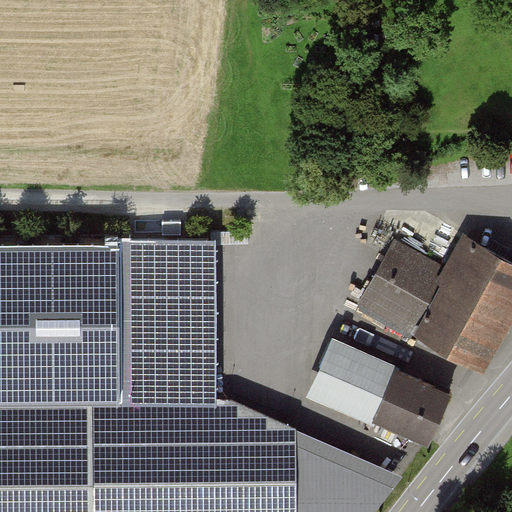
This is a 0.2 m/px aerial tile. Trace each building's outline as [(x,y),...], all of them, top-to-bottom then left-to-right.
[(125,374),(123,232),(0,233),(0,398),(125,396),(125,374)] [(215,234),(123,232),(125,374),(217,372),(215,234)] [(511,300),(511,252),(474,232),(453,269),(397,238),(365,297),(480,360),(511,300)] [(450,393),(344,346),(324,390),(430,437),(450,393)] [(304,511),(303,423),(239,396),(229,396),(125,396),(0,398),(0,511),(304,511)] [(377,511),(409,471),(303,423),(304,511),(377,511)]
